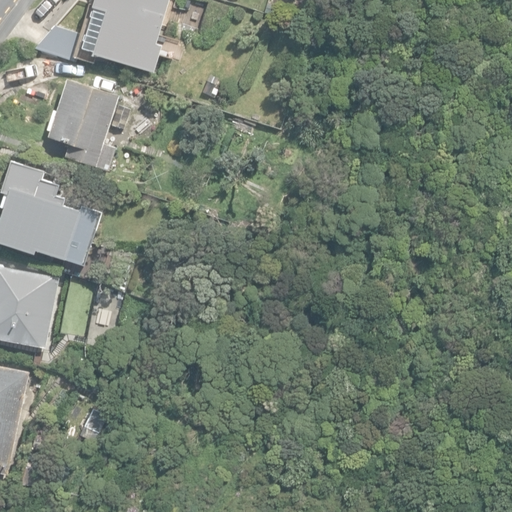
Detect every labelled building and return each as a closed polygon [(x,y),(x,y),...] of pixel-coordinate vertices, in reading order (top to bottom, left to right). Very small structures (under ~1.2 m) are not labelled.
[(74,55),(153,80),(165,43),(158,41),(171,0),(94,0),(94,4),(91,3),(82,33),(57,25),(38,47),(73,59),(74,55)] [(64,154),(110,170),(118,147),(106,143),(122,95),(70,77),(59,109),(56,108),(49,128),(52,130),(50,135),(68,142),(64,154)] [(62,205),(49,200),(51,192),(40,188),(45,171),(12,160),(2,191),(6,193),(2,206),(4,207),(0,218),(0,241),(36,253),(37,250),(84,266),(103,212),(64,198),(62,205)] [(0,337),(41,346),(48,316),(53,317),(62,277),(0,263),(0,337)] [(0,472),(8,474),(30,371),(0,364),(0,472)] [(100,432),(109,414),(94,407),(85,425),(100,432)]
